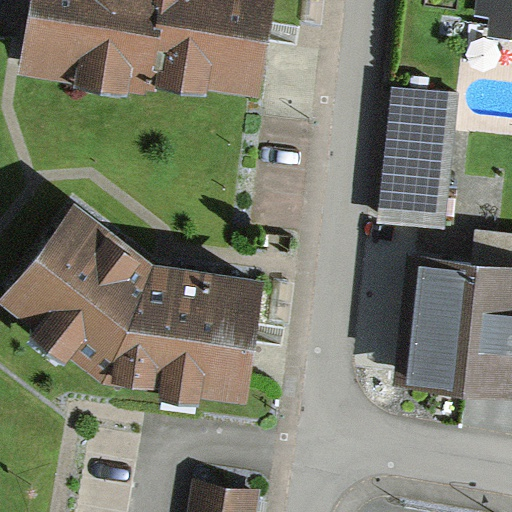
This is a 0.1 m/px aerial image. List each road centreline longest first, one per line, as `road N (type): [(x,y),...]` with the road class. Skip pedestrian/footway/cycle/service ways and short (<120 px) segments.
road 1 (residential): [(318,436),(365,0)]
road 2 (residential): [(511,466),(318,436)]
